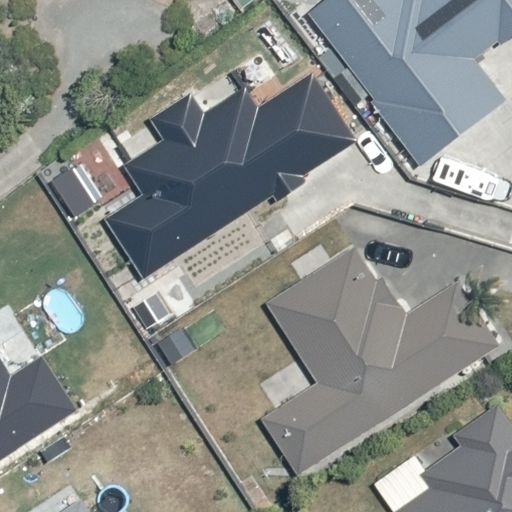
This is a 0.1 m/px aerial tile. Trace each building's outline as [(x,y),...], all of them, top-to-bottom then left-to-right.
[(414,0),(333,0),(315,13),(424,167),(511,102),(482,63),(511,39),(511,0),(417,0),(416,2),(414,0)] [(114,218),(148,278),(363,141),(320,73),(266,107),(252,89),(213,116),(202,94),(162,119),(171,141),(130,166),(150,193),(114,218)] [(270,420),(305,472),(505,347),(465,282),(408,318),(364,251),(276,305),(323,383),(270,420)] [(15,375),(0,353),(0,464),(82,411),(46,356),(15,375)] [(511,511),(511,419),(502,405),(456,436),(465,447),(425,475),(435,488),(400,511),(511,511)] [(94,511),(86,500),(67,511),(94,511)]
